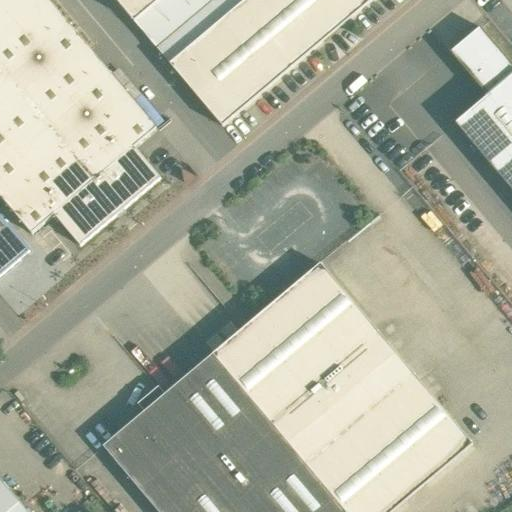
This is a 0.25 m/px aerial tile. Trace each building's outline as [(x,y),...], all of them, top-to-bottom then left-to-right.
[(156,130),(46,0),(0,0),(0,197),(32,235),(134,149),(156,130)] [(114,0),(170,65),(247,0),(114,0)] [(247,0),(170,65),(222,128),(375,0),(247,0)] [(488,99),(511,78),(511,68),(479,29),(450,54),(488,99)] [(511,191),(511,78),(488,99),(456,125),(511,191)] [(134,149),(54,216),(80,247),(160,180),(134,149)] [(511,201),(489,173),(481,178),(481,194),(470,193),(510,244),(477,244),(477,267),(484,261),(489,268),(489,280),(511,280),(511,286),(511,288),(511,201)] [(0,278),(33,253),(0,211),(0,278)] [(319,266),(213,355),(345,511),(391,511),(471,445),(319,266)] [(430,331),(461,374),(485,357),(453,312),(442,319),(457,339),(448,345),(435,327),(430,331)] [(344,511),(213,355),(103,448),(157,511),(344,511)] [(24,400),(17,392),(14,395),(20,403),(24,400)] [(26,511),(0,480),(0,511),(26,511)]
